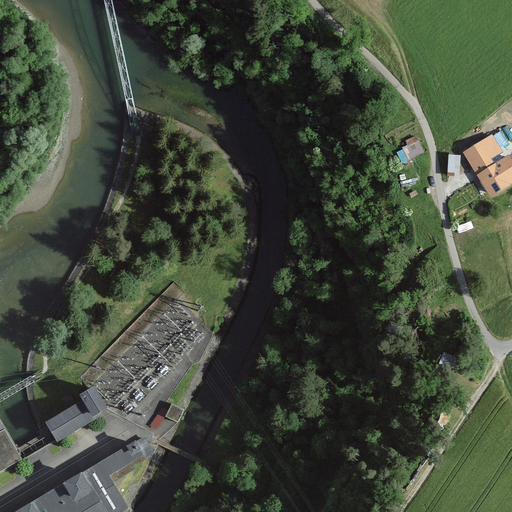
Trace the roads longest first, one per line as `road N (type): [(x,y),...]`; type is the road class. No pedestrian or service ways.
road 1 (unclassified): [(317,0),(413,101),(473,309),(500,356),(511,345)]
road 2 (track): [(399,511),(500,356)]
